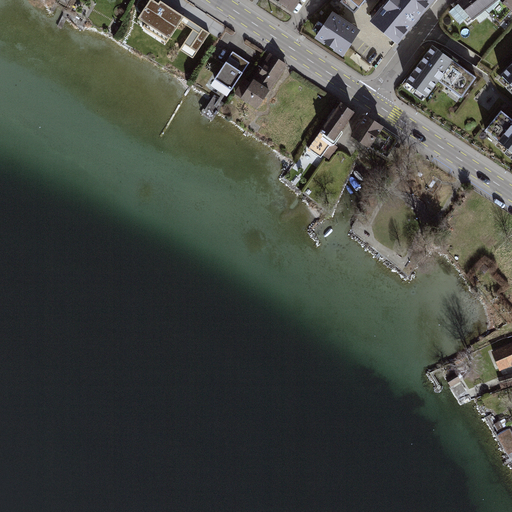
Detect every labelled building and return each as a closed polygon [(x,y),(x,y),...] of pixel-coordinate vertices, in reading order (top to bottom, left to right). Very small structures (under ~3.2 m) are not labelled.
[(159,4),(151,0),(150,0),(139,18),(169,38),(183,16),(161,1),(159,4)] [(276,0),(293,10),(299,0),(276,0)] [(340,0),(339,1),(354,12),(364,0),(340,0)] [(432,0),(386,0),(369,20),(397,43),(432,0)] [(511,0),(459,0),(453,5),(466,22),(493,0),(504,0),(511,7),(511,0)] [(332,10),(314,37),(342,55),(360,29),(332,10)] [(185,15),(182,20),(194,28),(181,48),(195,57),(211,32),(185,15)] [(365,60),(377,56),(371,43),(360,47),(365,60)] [(462,98),(478,76),(433,43),(401,85),(425,101),(439,81),(462,98)] [(249,63),(232,51),(228,56),(238,62),(235,67),(225,61),(213,78),(231,90),(249,63)] [(270,53),(240,98),(257,107),(288,65),(270,53)] [(511,61),(501,73),(511,84),(511,61)] [(223,103),(214,97),(203,114),(212,120),(223,103)] [(340,101),(319,130),(320,131),(306,148),(320,157),(355,112),(340,101)] [(511,118),(501,110),(486,130),(511,150),(511,118)] [(365,113),(351,135),(369,147),(370,146),(380,131),(383,126),(365,113)] [(397,142),(380,131),(370,146),(388,158),(397,142)] [(511,342),(492,352),(500,371),(511,365),(511,342)] [(511,374),(498,379),(501,389),(511,386),(511,374)] [(459,398),(469,393),(459,375),(450,380),(459,398)] [(511,433),(509,429),(498,436),(509,453),(511,451),(511,433)]
